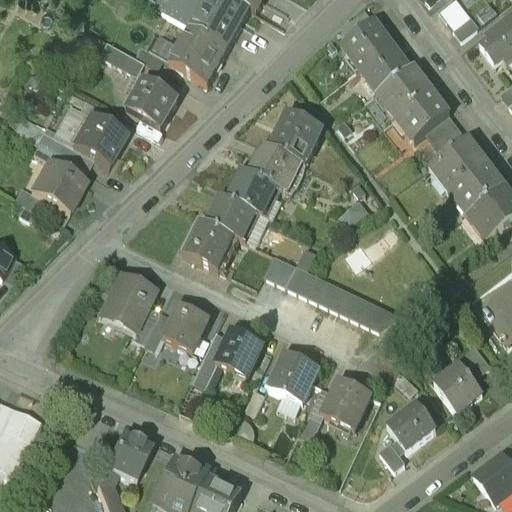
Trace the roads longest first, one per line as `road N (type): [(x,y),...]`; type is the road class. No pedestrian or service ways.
road 1 (residential): [(0,350),(331,511)]
road 2 (residential): [(102,241),(346,0)]
road 3 (residential): [(102,241),(332,353),(363,356)]
road 4 (residential): [(394,0),(511,156)]
road 5 (residential): [(390,511),(511,419)]
road 6 (residential): [(0,347),(102,241)]
